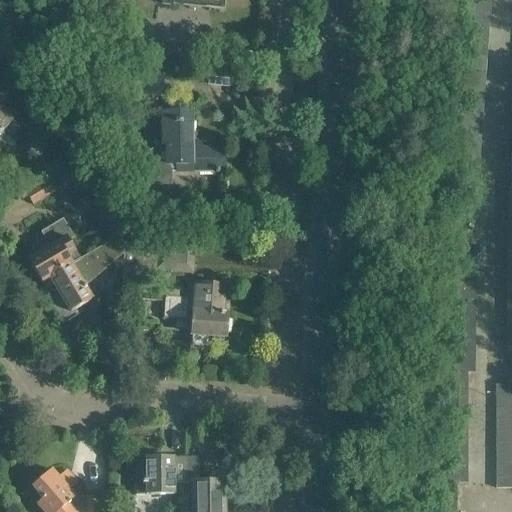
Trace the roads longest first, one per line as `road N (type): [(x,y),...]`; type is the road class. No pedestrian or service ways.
road 1 (residential): [(312,417),(172,396),(79,408),(53,397),(0,335)]
road 2 (residential): [(290,0),(281,91),(290,274),(319,284)]
road 3 (tertiary): [(319,284),(345,0)]
road 4 (tertiary): [(312,417),(319,284)]
